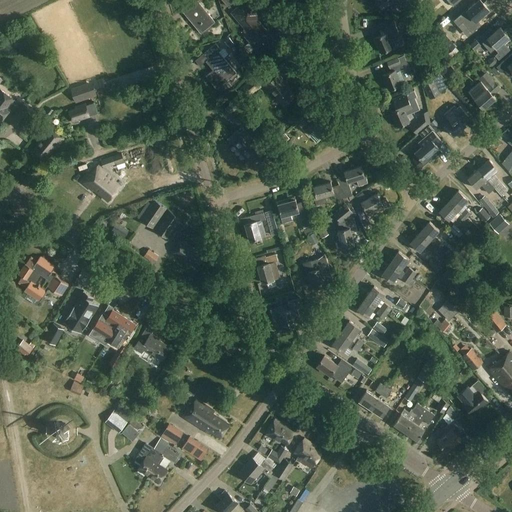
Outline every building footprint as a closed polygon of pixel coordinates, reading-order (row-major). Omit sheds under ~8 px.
[(215,22),(196,0),(193,0),(187,5),(191,10),(186,15),(201,34),(215,22)] [(262,15),(249,0),(247,0),(233,13),(250,33),(246,36),(259,51),(273,40),(256,20),(262,15)] [(376,0),(375,1),(374,1),(383,11),(393,2),(397,7),(404,0),(376,0)] [(479,0),(475,4),(472,0),(470,0),(460,9),(465,16),(469,12),(477,21),(489,10),(480,0),(479,0)] [(383,35),(375,38),(381,53),(392,48),(393,49),(397,47),(404,45),(398,31),(393,19),(389,21),(379,25),(383,35)] [(417,25),(410,28),(413,34),(420,32),(417,25)] [(510,37),(500,27),(493,34),(489,29),(480,37),(484,42),(483,43),(492,53),(510,37)] [(229,38),(225,42),(230,48),(235,44),(229,38)] [(220,50),(215,44),(195,60),(200,66),(206,61),(210,66),(211,65),(214,69),(206,76),(217,89),(236,73),(218,52),(220,50)] [(409,67),(404,55),(387,62),(391,72),(383,75),(389,90),(401,85),(396,72),(409,67)] [(505,69),(508,66),(511,69),(511,55),(500,64),(505,69)] [(501,88),(487,72),(479,78),(481,81),(469,91),(476,100),(484,109),(496,99),(493,95),(501,88)] [(284,81),(279,74),(265,86),(270,92),(271,91),(283,105),(295,95),(283,81),(284,81)] [(262,87),(254,77),(242,87),(250,97),(262,87)] [(441,94),(434,78),(423,83),(430,99),(441,94)] [(98,96),(94,85),(73,93),(76,104),(98,96)] [(15,101),(0,90),(0,121),(9,110),(16,115),(11,120),(21,128),(33,112),(23,104),(20,109),(13,103),(15,101)] [(410,106),(406,95),(396,99),(400,109),(391,112),(398,127),(410,122),(404,109),(410,106)] [(241,105),(236,99),(226,109),(231,115),(241,105)] [(98,113),(94,103),(69,111),(73,122),(98,113)] [(471,114),(461,103),(456,107),(454,105),(445,114),(451,121),(446,126),(453,136),(466,125),(463,121),(471,114)] [(320,117),(314,110),(304,120),(299,125),(309,136),(314,131),(322,139),(332,129),(320,117)] [(421,119),(419,120),(426,128),(430,125),(427,112),(420,113),(421,119)] [(263,152),(241,127),(229,138),(251,163),(263,152)] [(418,156),(413,160),(421,169),(432,159),(429,156),(436,151),(439,148),(436,145),(441,140),(433,132),(434,131),(430,127),(420,135),(424,139),(419,143),(422,147),(421,148),(416,153),(418,156)] [(64,139),(49,128),(41,138),(42,139),(34,150),(46,159),(54,149),(55,150),(64,139)] [(511,151),(502,163),(508,171),(511,166),(511,138),(509,142),(511,144),(511,151)] [(124,161),(122,153),(102,160),(104,168),(124,161)] [(489,160),(479,169),(502,195),(508,190),(494,173),(498,170),(489,160)] [(338,181),(347,197),(353,196),(349,182),(357,180),(359,186),(368,183),(366,177),(365,177),(362,166),(345,171),(347,179),(338,181)] [(110,181),(96,169),(84,184),(93,191),(94,189),(108,201),(117,190),(109,182),(110,181)] [(502,195),(479,169),(468,179),(477,188),(481,184),(489,193),(495,188),(502,195)] [(347,197),(338,181),(340,185),(332,187),(331,182),(314,187),(317,198),(315,198),(317,205),(327,202),(325,196),(334,193),(336,201),(347,197)] [(459,190),(449,201),(459,210),(468,199),(459,190)] [(381,201),(377,194),(364,200),(361,194),(351,201),(357,213),(365,209),(367,212),(371,210),(373,214),(390,206),(386,199),(381,201)] [(499,212),(485,195),(479,200),(494,217),(499,212)] [(184,220),(155,200),(147,212),(143,209),(137,217),(170,240),(184,220)] [(297,204),(296,200),(279,204),(282,215),(281,215),(283,223),(292,220),(290,214),(299,211),(302,222),(308,220),(303,202),(297,204)] [(459,210),(449,201),(439,211),(449,220),(459,210)] [(352,212),(348,205),(334,215),(340,222),(339,222),(341,230),(338,231),(341,239),(337,241),(340,251),(355,247),(350,230),(356,228),(352,212)] [(491,217),(483,208),(477,213),(485,222),(491,217)] [(468,217),(471,213),(466,209),(463,213),(468,217)] [(266,220),(264,213),(250,216),(252,222),(246,224),(250,241),(266,236),(262,221),(266,220)] [(466,219),(468,217),(463,213),(459,217),(464,221),(466,219)] [(500,234),(511,225),(511,224),(505,215),(493,224),(500,234)] [(420,232),(430,241),(440,230),(430,222),(420,232)] [(457,226),(453,229),(462,237),(465,233),(457,226)] [(430,241),(420,232),(411,243),(420,252),(430,241)] [(445,246),(438,239),(434,244),(440,251),(445,246)] [(204,256),(181,241),(173,254),(181,259),(182,259),(196,268),(204,256)] [(434,244),(429,249),(436,256),(440,251),(434,244)] [(390,263),(401,270),(409,259),(399,251),(390,263)] [(278,262),(276,254),(266,257),(267,263),(258,266),(263,283),(280,278),(276,262),(278,262)] [(56,266),(41,256),(37,261),(31,256),(19,274),(23,277),(19,283),(26,287),(24,291),(28,293),(25,297),(37,305),(40,301),(41,301),(50,287),(61,295),(69,284),(51,272),(56,266)] [(329,271),(325,258),(318,260),(318,259),(304,263),(306,272),(310,271),(315,288),(326,284),(323,273),(329,271)] [(443,269),(434,258),(429,263),(439,273),(443,269)] [(401,270),(390,263),(382,274),(393,282),(401,270)] [(405,273),(413,279),(417,273),(409,268),(405,273)] [(445,275),(451,286),(458,282),(451,272),(445,275)] [(405,273),(401,279),(409,284),(413,279),(405,273)] [(366,298),(377,305),(385,294),(374,286),(366,298)] [(88,294),(84,291),(71,312),(72,315),(69,316),(67,317),(69,318),(70,326),(76,330),(83,328),(85,328),(99,306),(92,301),(93,300),(87,296),(88,294)] [(273,308),(280,331),(297,327),(294,319),(300,318),(299,314),(298,309),(303,308),(300,298),(295,300),(288,302),(288,304),(273,308)] [(368,317),(377,305),(366,298),(358,309),(368,317)] [(399,299),(395,305),(403,310),(406,303),(399,299)] [(458,312),(447,301),(438,310),(449,321),(458,312)] [(380,308),(388,313),(392,308),(384,302),(380,308)] [(388,313),(380,308),(377,314),(384,319),(388,313)] [(115,331),(116,328),(124,316),(113,310),(109,316),(104,313),(90,335),(98,340),(102,334),(101,334),(106,325),(115,331)] [(506,325),(493,310),(484,317),(497,332),(506,325)] [(115,331),(111,337),(122,344),(123,344),(128,336),(129,336),(136,324),(124,316),(116,328),(115,331)] [(451,324),(445,320),(439,327),(445,332),(451,324)] [(342,332),(361,347),(364,343),(359,339),(361,336),(357,333),(360,328),(350,321),(342,332)] [(388,329),(377,321),(373,327),(383,335),(388,329)] [(65,328),(54,322),(45,339),(56,345),(65,328)] [(389,340),(373,328),(368,335),(384,347),(389,340)] [(361,347),(342,332),(333,344),(344,351),(347,346),(352,350),(353,348),(358,351),(361,347)] [(156,337),(151,334),(147,340),(142,336),(134,348),(142,353),(144,349),(162,360),(170,347),(155,338),(156,337)] [(34,348),(23,340),(16,349),(25,356),(26,354),(27,356),(34,348)] [(122,344),(110,363),(116,367),(129,348),(122,344)] [(484,362),(472,348),(462,356),(474,370),(484,362)] [(502,364),(511,375),(511,354),(510,352),(503,358),(506,361),(502,364)] [(337,365),(325,356),(318,365),(331,375),(334,371),(340,376),(343,370),(348,374),(352,368),(341,360),(337,365)] [(511,395),(511,375),(502,364),(506,361),(503,358),(489,370),(503,387),(504,386),(511,395)] [(368,365),(357,359),(354,364),(364,371),(368,365)] [(422,372),(418,378),(427,383),(431,378),(422,372)] [(81,384),(85,378),(78,374),(75,380),(81,384)] [(418,378),(405,397),(410,401),(424,382),(418,378)] [(468,386),(457,395),(464,403),(464,404),(473,414),(488,401),(482,394),(487,390),(479,380),(478,380),(478,381),(474,385),(473,384),(473,385),(479,391),(475,394),(468,386)] [(85,386),(74,382),(71,389),(81,394),(85,386)] [(392,390),(381,383),(375,391),(387,398),(392,390)] [(185,392),(194,397),(198,389),(189,385),(185,392)] [(371,409),(378,398),(366,390),(359,401),(371,409)] [(390,406),(378,398),(371,409),(383,417),(390,406)] [(450,404),(442,399),(437,408),(444,413),(450,404)] [(214,411),(196,400),(185,417),(209,433),(210,431),(221,437),(229,425),(212,414),(214,411)] [(394,424),(406,432),(421,410),(415,406),(411,413),(404,409),(394,424)] [(115,410),(106,423),(119,432),(128,420),(115,410)] [(421,410),(406,432),(418,440),(425,429),(419,425),(423,418),(430,422),(435,415),(429,410),(426,414),(421,410)] [(142,425),(133,419),(130,422),(139,429),(142,425)] [(285,424),(275,419),(266,434),(275,439),(276,438),(288,444),(294,432),(284,426),(285,424)] [(465,432),(455,420),(445,428),(448,432),(437,441),(447,452),(461,441),(458,437),(465,432)] [(66,423),(59,423),(54,428),(54,435),(59,440),(66,440),(71,435),(71,428),(66,423)] [(184,426),(178,438),(189,442),(194,431),(184,426)] [(299,461),(311,469),(322,453),(309,444),(310,442),(304,438),(294,453),(301,458),(299,461)] [(142,463),(138,469),(149,476),(161,456),(163,455),(168,446),(169,445),(160,439),(155,448),(147,442),(136,459),(142,463)] [(168,446),(163,455),(175,463),(181,454),(168,446)] [(289,450),(282,446),(277,452),(273,449),(268,456),(280,464),(289,450)] [(161,456),(149,476),(160,483),(168,470),(159,464),(163,458),(161,456)] [(277,464),(268,457),(261,465),(253,458),(240,474),(251,483),(261,470),(267,475),(277,464)] [(294,464),(284,458),(275,474),(285,479),(294,464)] [(229,511),(238,503),(225,491),(220,496),(223,499),(216,506),(222,511),(229,511)]
